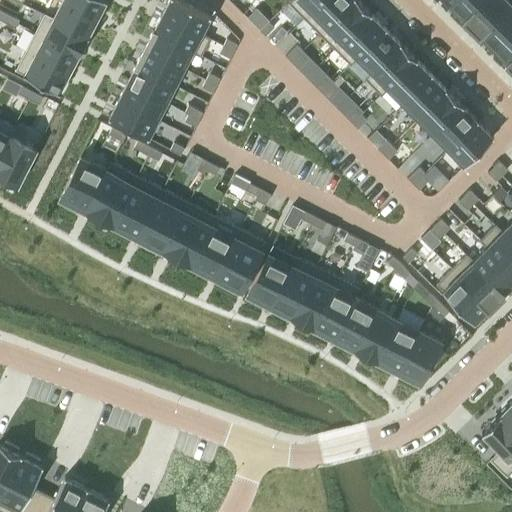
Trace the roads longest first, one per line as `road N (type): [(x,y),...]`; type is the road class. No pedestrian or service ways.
road 1 (residential): [(511,335),(415,426),(306,455),(259,447)]
road 2 (residential): [(0,352),(259,447)]
road 3 (residential): [(405,0),(511,103)]
